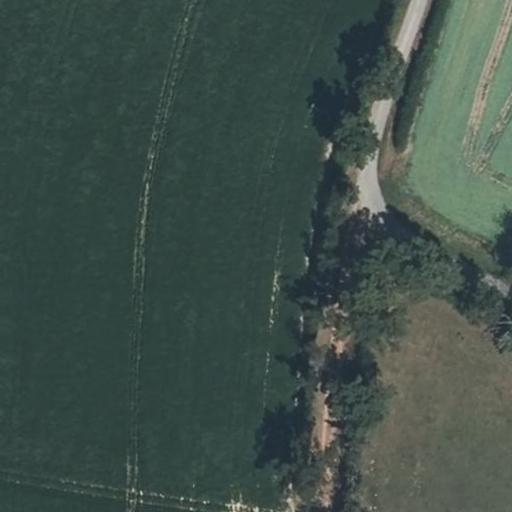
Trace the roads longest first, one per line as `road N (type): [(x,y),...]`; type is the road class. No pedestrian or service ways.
road 1 (unclassified): [(418,0),(367,161),(366,205),(385,232),(511,303)]
road 2 (track): [(366,205),(343,271),(322,511)]
